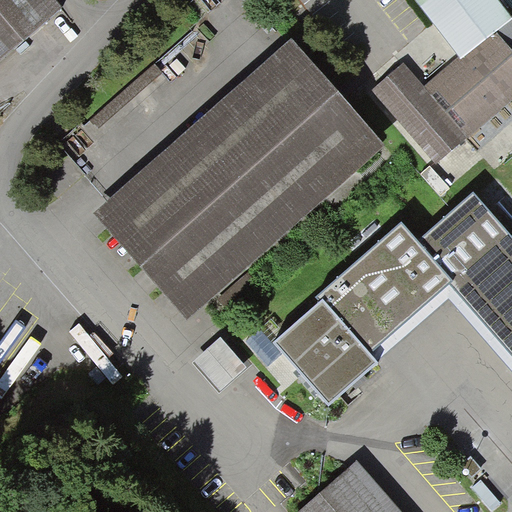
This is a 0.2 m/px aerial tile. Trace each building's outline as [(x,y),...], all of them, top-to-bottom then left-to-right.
[(0,0),(0,64),(14,53),(65,10),(56,0),(0,0)] [(511,19),(511,18),(498,0),(413,0),(458,58),(462,62),(511,19)] [(396,72),(373,91),(435,164),(511,98),(511,19),(462,62),(458,58),(425,87),(405,64),(396,72)] [(98,213),(188,321),(385,156),(291,45),(98,213)] [(452,284),(511,352),(511,241),(472,196),(416,245),(402,229),(318,302),(321,306),(276,346),(329,407),(359,381),(376,366),(368,357),(452,284)] [(93,318),(80,325),(109,380),(123,373),(93,318)] [(221,341),(196,364),(220,390),(245,368),(221,341)] [(473,457),(461,466),(473,480),(484,470),(473,457)] [(402,511),(358,462),(300,511),(402,511)] [(481,481),(473,489),(492,511),(500,503),(481,481)]
